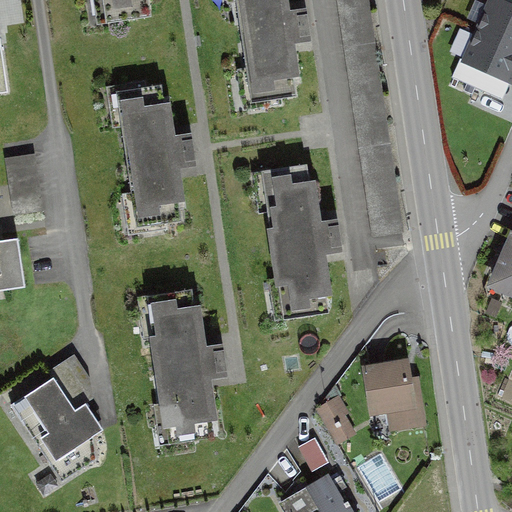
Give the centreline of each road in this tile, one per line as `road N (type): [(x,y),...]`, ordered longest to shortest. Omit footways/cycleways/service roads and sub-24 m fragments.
road 1 (tertiary): [(401,0),(475,511)]
road 2 (residential): [(109,383),(35,0)]
road 3 (residential): [(348,222),(313,0)]
